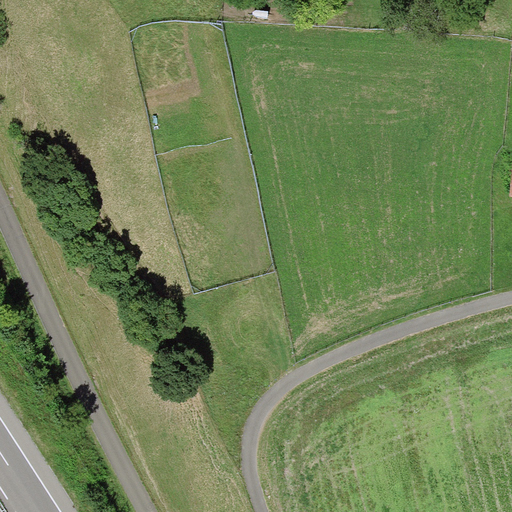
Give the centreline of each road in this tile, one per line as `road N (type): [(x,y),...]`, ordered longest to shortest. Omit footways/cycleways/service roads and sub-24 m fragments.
road 1 (track): [(261,511),(248,438),(254,417),(287,380),(511,301)]
road 2 (track): [(139,511),(0,220)]
